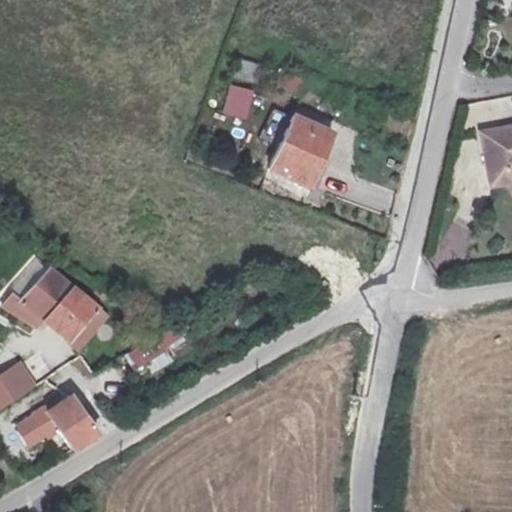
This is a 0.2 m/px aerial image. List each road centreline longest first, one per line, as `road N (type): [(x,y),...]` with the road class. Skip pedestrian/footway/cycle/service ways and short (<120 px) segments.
road 1 (unclassified): [(400,289),(13,511)]
road 2 (unclassified): [(365,511),(360,477),(396,305)]
road 3 (unclassified): [(442,89),(400,289)]
